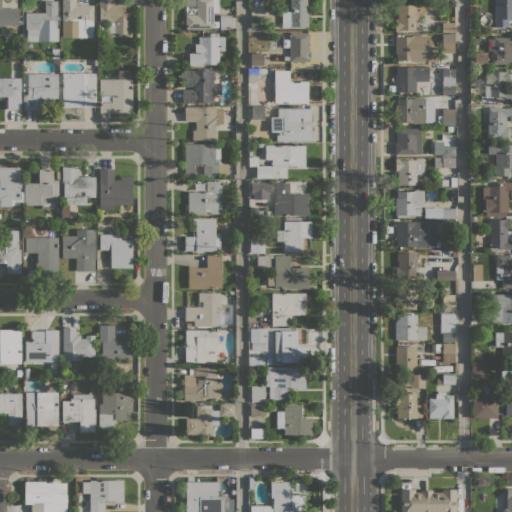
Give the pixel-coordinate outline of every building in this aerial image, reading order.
[(0,0),(1,0),(1,8),(18,7),(18,24),(0,24),(0,0)] [(27,41),(27,28),(25,28),(25,12),(44,12),(44,0),(56,0),(57,28),(58,40),(38,41),(27,41)] [(62,0),(75,0),(75,5),(80,4),(80,3),(84,3),(84,4),(93,4),(93,37),(62,37),(62,0)] [(112,0),(112,5),(116,4),(129,3),(129,33),(108,34),(107,21),(99,21),(99,6),(98,6),(98,0),(112,0)] [(218,0),(218,12),(213,12),(212,28),(185,27),(185,14),(196,14),(196,6),(185,6),(185,0),(218,0)] [(306,0),(306,13),(307,13),(307,26),(281,26),(281,11),(289,11),(289,0),(306,0)] [(494,0),(511,0),(511,18),(507,18),(507,26),(494,26),(494,0)] [(399,29),(399,31),(394,31),(394,19),(397,19),(397,13),(396,13),(396,4),(415,4),(416,18),(415,18),(415,29),(399,29)] [(231,28),(219,29),(219,28),(217,28),(217,16),(219,16),(219,15),(231,14),(231,28)] [(250,15),(263,16),(263,27),(250,27),(250,15)] [(454,22),(454,32),(441,32),(441,22),(454,22)] [(493,37),(508,37),(508,33),(511,32),(511,63),(491,63),(491,49),(493,49),(493,38),(493,37)] [(224,36),(224,50),(218,50),(218,63),(202,63),(202,65),(189,65),(188,53),(195,53),(194,43),(198,43),(198,36),(209,36),(209,33),(218,33),(218,36),(224,36)] [(289,33),(307,33),(307,52),(309,52),(309,56),(307,56),(307,61),(289,61),(289,33)] [(412,35),(427,35),(427,44),(429,44),(429,46),(437,46),(437,61),(412,61),(412,60),(409,60),(409,61),(407,61),(406,60),(404,60),(404,61),(402,61),(402,60),(396,60),(396,56),(395,56),(395,54),(396,54),(396,53),(395,53),(394,36),(396,36),(396,34),(399,34),(399,36),(412,36),(412,35)] [(454,34),(454,52),(441,52),(442,34),(454,34)] [(51,48),(59,48),(59,57),(51,57),(51,48)] [(250,53),(262,53),(262,65),(250,64),(250,53)] [(486,53),(486,65),(474,65),(474,53),(486,53)] [(428,66),(428,80),(415,81),(415,91),(394,91),(394,74),(396,74),(396,67),(428,66)] [(442,68),(454,68),(454,94),(442,94),(442,68)] [(212,84),(219,84),(219,94),(213,94),(213,102),(182,102),(182,89),(191,89),(191,86),(181,86),(181,70),(212,70),(212,84)] [(274,70),(289,70),(289,81),(292,81),(292,82),(298,82),(298,81),(307,81),(307,103),(287,103),(287,99),(284,99),(284,103),(273,103),(274,70)] [(484,84),(485,84),(484,71),(507,71),(507,81),(505,81),(505,87),(511,86),(511,100),(509,100),(509,98),(504,98),(504,102),(485,103),(485,96),(484,96),(484,84)] [(57,73),(57,101),(41,101),(41,108),(37,108),(37,110),(24,110),(24,108),(23,108),(22,73),(57,73)] [(95,73),(95,106),(62,106),(62,73),(95,73)] [(20,109),(7,109),(7,96),(0,96),(0,77),(20,77),(20,109)] [(131,113),(99,112),(99,102),(110,102),(110,94),(99,94),(99,78),(131,79),(131,113)] [(395,105),(396,105),(396,98),(412,98),(412,97),(424,97),(424,123),(412,123),(412,122),(395,122),(395,105)] [(215,106),(215,108),(222,108),(222,124),(215,124),(215,139),(191,139),(191,129),(195,129),(195,121),(184,121),(184,106),(215,106)] [(264,106),(264,119),(249,118),(249,106),(264,106)] [(442,106),(454,106),(454,125),(442,125),(442,124),(437,124),(437,115),(442,116),(442,106)] [(488,138),(488,137),(487,137),(487,123),(487,107),(488,107),(501,107),(509,107),(509,106),(511,106),(511,121),(509,121),(509,115),(505,115),(505,127),(509,127),(509,138),(488,138)] [(277,108),(310,108),(310,140),(276,140),(276,130),(278,130),(278,119),(277,119),(277,108)] [(394,154),(394,142),(396,142),(396,128),(420,128),(420,135),(422,135),(422,154),(415,154),(394,154)] [(218,176),(218,179),(207,179),(207,176),(202,176),(202,164),(194,164),(194,176),(184,176),(184,143),(214,143),(214,145),(220,145),(220,159),(222,163),(228,163),(228,174),(220,174),(220,176),(218,176)] [(493,165),(495,165),(494,153),(487,153),(487,143),(496,143),(496,144),(511,144),(511,167),(508,167),(508,175),(493,175),(493,165)] [(304,145),(304,167),(296,167),(296,165),(286,165),(286,178),(255,178),(255,166),(248,166),(248,157),(258,157),(258,165),(270,165),(270,161),(271,161),(271,159),(264,159),(264,145),(304,145)] [(455,146),(455,156),(441,156),(441,146),(455,146)] [(395,158),(400,158),(400,159),(423,159),(423,174),(416,174),(416,185),(395,184),(396,176),(397,176),(397,170),(394,170),(395,158)] [(454,158),(454,167),(433,167),(433,158),(454,158)] [(77,166),(77,176),(95,176),(95,197),(85,197),(85,204),(63,204),(63,182),(62,182),(61,166),(77,166)] [(0,168),(19,168),(19,191),(22,191),(22,202),(20,202),(20,205),(11,205),(11,206),(0,206),(0,168)] [(98,169),(113,168),(113,179),(121,179),(121,176),(132,176),(132,204),(113,204),(113,209),(99,209),(98,169)] [(41,205),(41,204),(24,204),(24,183),(38,182),(38,169),(52,169),(52,180),(57,180),(58,202),(56,202),(56,205),(41,205)] [(221,213),(187,213),(187,191),(205,192),(205,180),(221,180),(221,213)] [(482,186),(486,186),(486,185),(498,185),(498,181),(510,181),(510,182),(511,182),(511,196),(509,196),(509,193),(507,193),(507,212),(506,212),(506,215),(485,216),(485,212),(484,212),(484,211),(482,211),(482,186)] [(289,182),(289,193),(307,193),(307,215),(274,215),(274,195),(262,195),(262,183),(274,183),(274,182),(289,182)] [(394,197),(396,197),(396,191),(413,191),(413,190),(423,189),(423,206),(420,206),(420,214),(395,215),(394,197)] [(423,207),(441,207),(441,218),(423,218),(423,207)] [(454,208),(454,218),(441,218),(441,208),(454,208)] [(192,217),(215,218),(215,233),(220,233),(219,250),(214,250),(184,250),(184,236),(191,236),(192,217)] [(509,219),(509,228),(506,228),(506,240),(510,240),(510,235),(511,235),(511,249),(504,249),(504,248),(489,247),(489,233),(488,233),(488,219),(509,219)] [(454,220),(454,229),(442,229),(442,220),(454,220)] [(283,221),(310,221),(311,237),(302,237),(302,249),(300,249),(300,251),(283,251),(283,241),(275,241),(275,230),(283,230),(283,221)] [(434,221),(434,246),(395,246),(395,239),(395,221),(434,221)] [(95,259),(94,259),(94,271),(76,271),(75,257),(61,257),(61,235),(75,235),(75,229),(94,229),(95,259)] [(0,241),(3,241),(3,230),(18,230),(18,249),(20,249),(20,273),(5,273),(5,263),(0,263),(0,241)] [(132,234),(131,268),(110,267),(110,249),(99,249),(99,233),(132,234)] [(57,237),(57,271),(35,271),(35,262),(37,262),(37,252),(25,252),(25,237),(57,237)] [(264,239),(264,253),(249,252),(249,239),(264,239)] [(416,252),(415,266),(414,266),(414,278),(394,278),(394,267),(397,267),(397,261),(396,261),(396,252),(416,252)] [(187,265),(196,265),(196,267),(206,267),(206,255),(221,255),(221,288),(187,288),(187,265)] [(256,255),(269,255),(270,267),(256,267),(256,255)] [(274,255),(289,255),(299,255),(299,266),(307,266),(308,288),(274,288),(274,285),(266,285),(266,275),(274,275),(274,255)] [(495,255),(510,255),(510,262),(511,262),(511,288),(500,288),(500,279),(495,279),(495,255)] [(470,280),(480,280),(480,264),(470,263),(470,280)] [(454,270),(454,280),(436,280),(436,270),(454,270)] [(394,309),(394,284),(416,284),(415,309),(394,309)] [(184,306),(197,306),(198,292),(220,293),(219,309),(217,309),(217,326),(196,326),(196,322),(193,322),(193,320),(184,320),(184,306)] [(304,292),(304,314),(286,314),(286,325),(271,326),(271,293),(304,292)] [(441,294),(454,294),(454,301),(455,301),(455,311),(441,311),(441,294)] [(491,294),(511,294),(511,322),(491,322),(491,294)] [(439,313),(454,313),(454,341),(441,342),(441,332),(439,332),(439,313)] [(394,321),(396,321),(396,314),(416,314),(416,326),(425,326),(425,339),(394,339),(394,321)] [(98,325),(114,325),(114,336),(122,336),(122,335),(131,335),(131,357),(101,357),(101,344),(98,344),(98,325)] [(94,356),(80,356),(80,360),(62,360),(62,327),(75,327),(75,334),(79,334),(79,338),(85,338),(85,335),(94,335),(94,356)] [(0,329),(20,330),(20,363),(0,363),(0,329)] [(25,340),(30,340),(30,331),(44,330),(44,329),(57,329),(58,362),(57,362),(57,370),(48,370),(47,361),(25,361),(25,340)] [(217,354),(215,354),(215,362),(184,362),(184,329),(210,329),(210,330),(217,330),(217,354)] [(264,329),(264,342),(262,342),(263,350),(251,350),(251,342),(249,342),(249,329),(264,329)] [(297,330),(297,346),(307,346),(307,362),(274,362),(274,331),(280,331),(280,330),(297,330)] [(501,331),(511,331),(511,360),(501,360),(501,331)] [(454,344),(454,362),(442,362),(442,352),(439,352),(439,344),(454,344)] [(415,369),(397,370),(397,363),(395,363),(394,347),(415,346),(415,369)] [(258,356),(258,357),(263,357),(263,364),(248,365),(247,356),(258,356)] [(471,377),(471,364),(487,365),(487,378),(471,377)] [(305,367),(305,389),(296,389),(296,387),(286,387),(286,399),(268,399),(268,386),(265,386),(265,366),(305,367)] [(216,367),(216,382),(220,382),(220,396),(216,396),(216,397),(202,397),(202,400),(183,400),(183,374),(193,374),(193,367),(216,367)] [(410,386),(403,386),(403,375),(423,375),(423,388),(410,388),(410,386)] [(454,375),(454,384),(442,384),(442,375),(454,375)] [(264,385),(264,402),(250,402),(250,385),(264,385)] [(472,417),(472,394),(476,394),(476,386),(488,386),(488,394),(496,394),(496,417),(472,417)] [(452,418),(428,418),(428,398),(435,398),(435,393),(437,393),(437,391),(444,391),(444,395),(452,395),(452,418)] [(57,425),(25,425),(25,407),(25,392),(57,392),(57,425)] [(131,392),(131,420),(112,420),(112,428),(98,428),(98,403),(101,403),(101,392),(131,392)] [(0,393),(21,393),(21,425),(7,425),(7,413),(0,413),(0,393)] [(415,404),(422,404),(422,417),(416,417),(416,418),(396,418),(396,409),(397,409),(397,404),(394,404),(395,393),(416,393),(415,404)] [(92,394),(92,398),(93,398),(93,409),(95,409),(94,431),(78,431),(78,421),(61,420),(62,400),(70,401),(70,398),(72,398),(72,394),(92,394)] [(233,403),(233,416),(219,416),(219,403),(233,403)] [(251,416),(250,414),(250,403),(264,403),(264,416),(251,416)] [(283,404),(300,404),(300,417),(311,417),(311,434),(283,434),(283,428),(276,428),(276,411),(283,411),(283,404)] [(218,425),(212,425),(212,434),(196,434),(185,434),(185,418),(196,418),(195,405),(211,405),(211,409),(212,409),(212,410),(218,410),(218,425)] [(122,502),(114,502),(114,500),(104,500),(104,511),(89,511),(89,493),(81,493),(82,480),(122,480),(122,502)] [(58,481),(58,494),(66,494),(66,511),(43,511),(43,502),(33,502),(33,503),(24,503),(24,481),(58,481)] [(185,511),(185,481),(218,481),(218,496),(223,496),(223,511),(185,511)] [(289,481),(289,485),(292,486),(291,495),(304,495),(304,509),(293,509),(293,511),(262,511),(262,505),(272,505),(272,490),(270,490),(270,486),(266,486),(266,482),(270,482),(270,481),(289,481)] [(505,508),(506,488),(511,488),(511,511),(501,511),(501,510),(504,508),(505,508)] [(400,511),(400,489),(414,489),(414,492),(420,492),(420,490),(432,490),(432,492),(441,492),(441,489),(455,489),(455,511),(400,511)]
